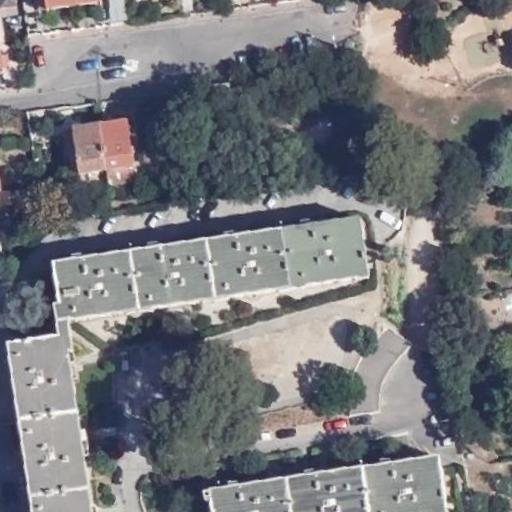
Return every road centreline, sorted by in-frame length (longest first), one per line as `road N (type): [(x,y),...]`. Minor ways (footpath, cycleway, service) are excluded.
road 1 (residential): [(66,94),(59,54),(186,35),(206,47)]
road 2 (residential): [(66,94),(159,81),(206,47)]
